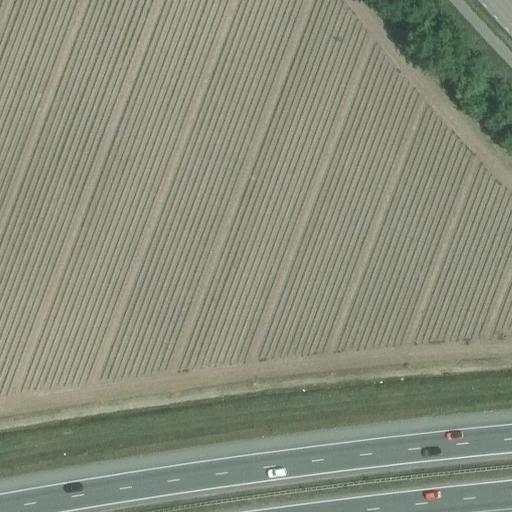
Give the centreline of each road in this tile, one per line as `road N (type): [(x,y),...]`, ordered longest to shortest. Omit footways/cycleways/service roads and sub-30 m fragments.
road 1 (motorway): [(511,439),(0,510)]
road 2 (motorway): [(346,511),(511,495)]
